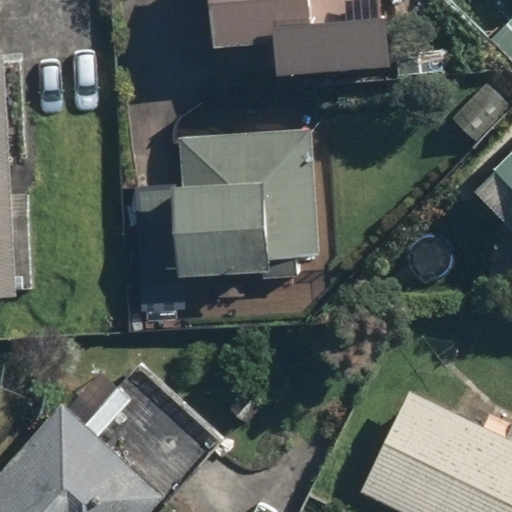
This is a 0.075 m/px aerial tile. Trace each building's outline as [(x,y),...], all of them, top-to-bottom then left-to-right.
[(214,0),(217,60),(366,54),(363,0),(214,0)] [(0,303),(10,303),(6,55),(0,54),(0,303)] [(304,131),(171,136),(172,181),(132,183),(137,314),(177,313),(176,291),(310,285),(304,131)] [(511,137),(467,181),(511,226),(511,137)] [(116,389),(98,371),(0,470),(0,511),(161,511),(228,445),(143,362),(116,389)] [(511,511),(511,451),(398,391),(344,494),(377,511),(511,511)]
